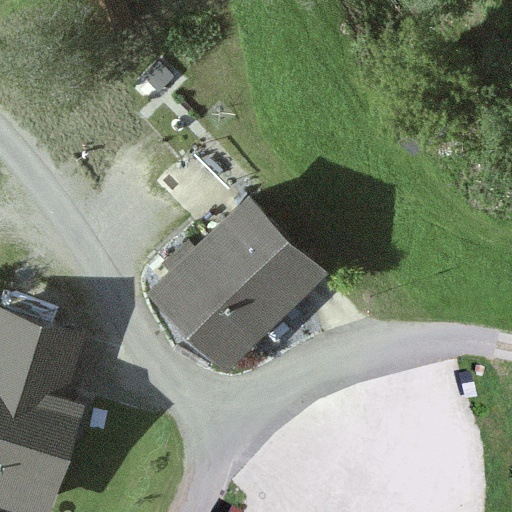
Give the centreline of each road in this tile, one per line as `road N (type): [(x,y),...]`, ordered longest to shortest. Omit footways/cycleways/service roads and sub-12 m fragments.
road 1 (track): [(511,348),(446,335),(312,355),(222,420),(189,511)]
road 2 (track): [(222,420),(150,341),(76,189),(0,118)]
